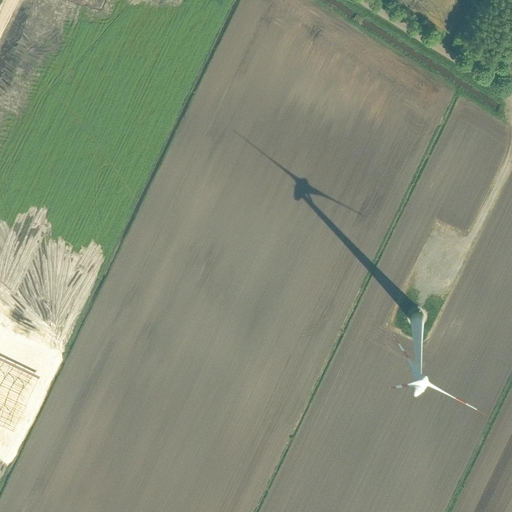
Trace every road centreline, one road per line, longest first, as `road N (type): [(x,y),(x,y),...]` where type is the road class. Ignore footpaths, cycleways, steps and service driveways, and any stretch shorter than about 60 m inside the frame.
road 1 (unclassified): [(365,0),(511,92)]
road 2 (track): [(442,279),(511,156)]
